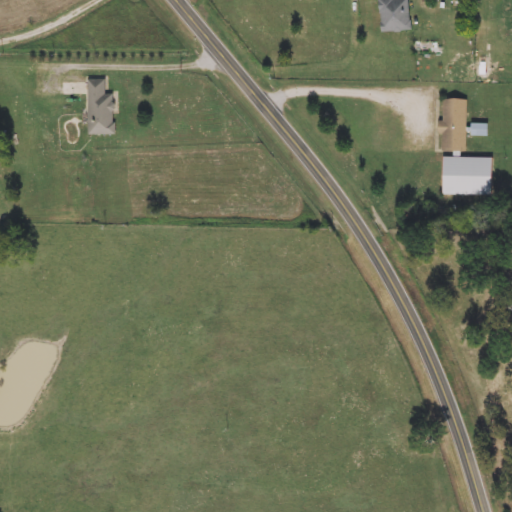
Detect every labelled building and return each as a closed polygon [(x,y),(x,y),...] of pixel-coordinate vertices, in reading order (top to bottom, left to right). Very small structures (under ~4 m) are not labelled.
[(381,0),(409,0),(409,32),(381,32),(381,0)] [(89,135),(89,79),(106,79),(106,95),(115,95),(115,135),(89,135)] [(467,99),(467,151),(442,151),(442,99),(467,99)] [(489,123),(489,136),(470,136),(471,123),(489,123)] [(444,157),(493,157),(493,195),(444,195),(444,157)]
